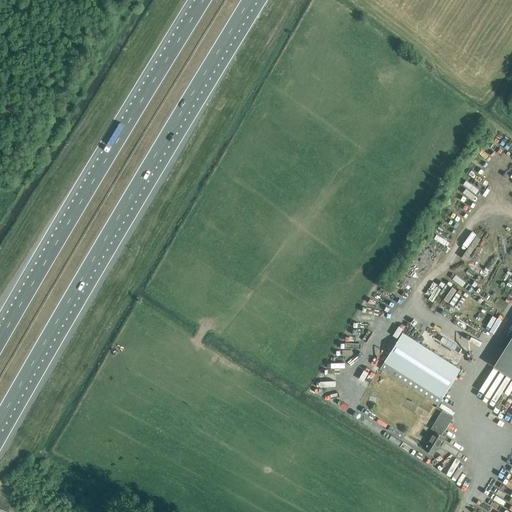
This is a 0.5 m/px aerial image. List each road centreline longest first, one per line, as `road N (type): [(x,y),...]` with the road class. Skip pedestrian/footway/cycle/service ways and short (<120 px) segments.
road 1 (motorway): [(0,420),(250,0)]
road 2 (motorway): [(203,0),(0,338)]
